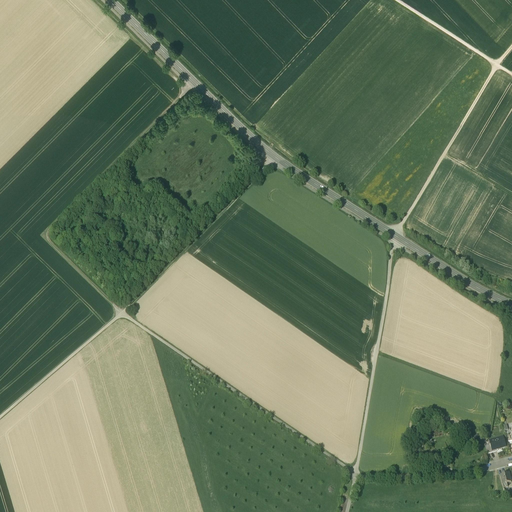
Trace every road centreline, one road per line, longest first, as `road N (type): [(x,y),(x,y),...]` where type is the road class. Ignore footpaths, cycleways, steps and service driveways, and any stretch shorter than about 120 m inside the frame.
road 1 (tertiary): [(111,0),(275,157),(511,302)]
road 2 (track): [(511,46),(393,242),(346,511)]
road 3 (track): [(194,82),(47,231),(47,241),(120,312)]
road 4 (track): [(120,312),(355,474)]
road 5 (track): [(120,312),(275,157)]
road 6 (track): [(0,416),(120,312)]
road 7 (track): [(511,75),(394,0)]
road 8 (track): [(489,466),(390,479),(355,474)]
road 9 (track): [(185,91),(93,0)]
